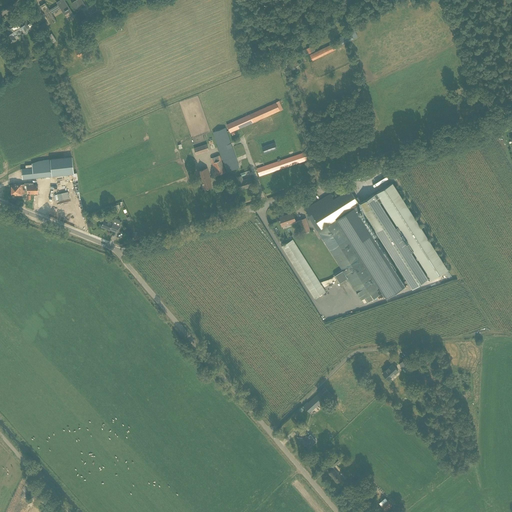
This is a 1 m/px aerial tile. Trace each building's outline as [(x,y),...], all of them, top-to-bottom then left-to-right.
[(69,8),(65,1),(64,0),(60,0),(56,2),(58,5),(50,11),(45,3),(40,6),(42,10),(50,24),(55,21),(51,14),(59,9),(62,13),(63,12),(64,15),(71,11),(69,8)] [(85,5),(82,0),(77,0),(75,1),(80,9),(85,5)] [(6,35),(6,36),(7,37),(11,43),(16,40),(13,35),(16,34),(17,34),(18,34),(19,34),(20,34),(20,33),(21,32),(21,31),(21,30),(23,29),(25,32),(28,30),(29,30),(35,26),(31,20),(26,23),(24,20),(20,23),(18,19),(13,22),(13,21),(10,23),(10,24),(6,27),(8,31),(7,32),(8,34),(6,35)] [(349,32),(336,39),(339,46),(357,37),(354,30),(350,33),(349,32)] [(333,44),(310,55),(312,60),(335,49),(333,44)] [(78,57),(89,51),(86,45),(75,51),(78,57)] [(279,101),(226,124),(230,133),(283,109),(279,101)] [(476,110),(476,109),(474,106),(474,105),(462,109),(464,115),(476,110)] [(238,167),(224,127),(213,132),(227,171),(238,167)] [(274,142),(262,147),(264,154),(277,149),(274,142)] [(206,144),(194,148),(196,155),(209,151),(206,144)] [(259,176),(309,159),(307,152),(281,160),(280,159),(277,160),(278,161),(257,168),(259,176)] [(24,169),(22,169),(23,179),(74,173),(72,157),(54,159),(53,159),(51,159),(46,160),(38,161),(34,163),(35,166),(33,166),(33,168),(24,169)] [(216,175),(225,172),(221,160),(212,163),(216,175)] [(212,187),(210,182),(209,180),(211,179),(207,167),(197,170),(201,181),(202,180),(203,184),(205,189),(212,187)] [(245,188),(252,185),(250,178),(243,180),(241,176),(238,177),(239,182),(241,189),(245,188)] [(411,251),(413,250),(432,279),(448,269),(393,182),(359,204),(359,205),(361,207),(361,208),(362,210),(413,288),(428,278),(411,251)] [(21,193),(24,193),(24,185),(24,184),(14,185),(14,186),(12,186),(12,193),(14,193),(14,194),(21,194),(21,193)] [(30,194),(38,193),(38,185),(24,185),(24,193),(27,193),(27,199),(30,199),(30,194)] [(380,288),(352,245),(355,243),(338,217),(340,216),(354,208),(359,205),(359,204),(350,189),(331,201),(327,195),(308,208),(305,210),(309,215),(308,216),(342,269),(333,275),(339,283),(347,278),(361,300),(364,298),(367,302),(380,294),(377,290),(380,288)] [(60,200),(70,198),(68,191),(58,194),(60,200)] [(340,216),(338,217),(355,243),(352,245),(380,288),(377,290),(380,294),(382,292),(386,298),(405,286),(395,270),(396,269),(377,239),(376,240),(358,212),(357,210),(361,208),(361,207),(359,205),(354,208),(340,216)] [(279,219),(281,223),(282,227),(296,223),(293,213),(286,215),(287,217),(280,219),(279,219)] [(306,217),(299,220),(303,233),(310,230),(306,217)] [(104,219),(103,222),(101,226),(110,230),(110,229),(118,233),(120,226),(112,223),(112,222),(104,219)] [(293,240),(282,247),(314,299),(325,292),(293,240)] [(400,363),(408,371),(415,364),(408,356),(406,358),(405,358),(400,363)] [(392,364),(383,373),(389,380),(398,371),(392,364)] [(308,403),(304,406),(307,408),(310,405),(311,406),(313,409),(325,397),(329,401),(333,397),(328,391),(325,387),(308,403)] [(300,427),(295,431),(298,435),(297,435),(305,445),(306,444),(308,448),(316,441),(310,434),(307,437),(306,435),(302,431),(303,430),(300,427)] [(337,457),(329,464),(333,467),(340,461),(337,457)] [(342,481),(345,478),(342,475),(341,476),(334,468),(329,473),(337,483),(340,480),(342,481)] [(369,496),(376,491),(373,487),(365,493),(369,496)] [(379,503),(386,511),(392,505),(385,498),(379,503)]
